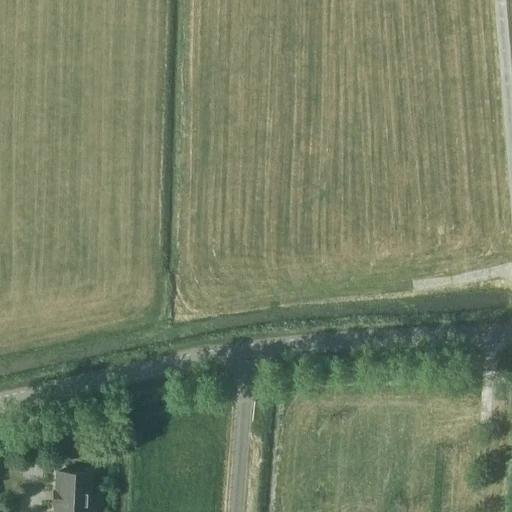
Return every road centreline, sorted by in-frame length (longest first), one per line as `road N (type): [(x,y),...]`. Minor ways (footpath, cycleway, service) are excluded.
road 1 (tertiary): [(0,403),(251,347),(511,333)]
road 2 (track): [(501,0),(511,127)]
